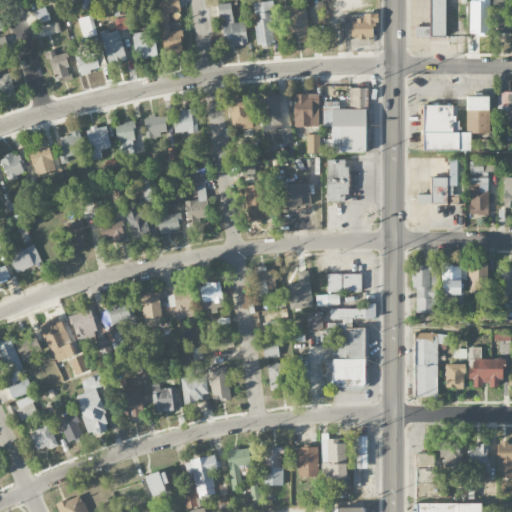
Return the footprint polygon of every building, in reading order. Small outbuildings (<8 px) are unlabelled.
[(81,0),(83,8),(94,5),(92,0),(81,0)] [(158,0),(163,55),(182,54),(180,22),(172,23),(172,13),(179,13),(178,0),(158,0)] [(445,0),(429,0),(430,36),(445,36),(445,0)] [(489,0),(470,0),(470,34),(489,35),(489,0)] [(493,0),(493,39),(511,39),(511,32),(511,31),(511,19),(509,19),(509,0),(493,0)] [(254,20),(257,46),(266,45),(266,44),(276,43),(270,1),(254,3),(256,20),(254,20)] [(247,43),(245,22),(233,24),(231,3),(217,4),(219,18),(222,18),(225,45),(247,43)] [(285,6),(286,44),(308,43),(307,5),(285,6)] [(39,23),(49,21),(46,7),(35,10),(39,23)] [(351,38),(372,38),(373,23),(378,24),(378,13),(363,13),(363,20),(351,20),(351,38)] [(79,18),(83,38),(96,35),(92,15),(79,18)] [(429,27),(416,27),(416,37),(429,37),(429,27)] [(101,33),(108,64),(126,60),(119,29),(101,33)] [(142,50),(142,57),(156,57),(155,36),(148,37),(147,32),(133,33),(134,50),(142,50)] [(100,69),(96,52),(89,54),(87,46),(74,49),(80,74),(100,69)] [(66,53),(55,55),(54,50),(47,52),(54,83),(71,80),(66,53)] [(0,74),(0,98),(16,95),(11,72),(0,74)] [(365,88),(350,88),(349,108),(364,108),(365,88)] [(318,126),(318,94),(294,94),(294,127),(318,126)] [(262,122),(271,121),(271,130),(282,130),(280,96),(260,97),(262,122)] [(466,133),(489,134),(489,96),(467,96),(466,133)] [(232,129),(251,128),(249,98),(230,99),(232,129)] [(422,150),(470,151),(471,133),(459,132),(459,121),(457,121),(457,106),(424,105),(422,150)] [(331,126),(331,152),(365,153),(366,108),(323,107),(323,126),(331,126)] [(197,132),(196,110),(175,111),(176,133),(197,132)] [(166,116),(144,117),(145,136),(167,135),(166,116)] [(116,123),(118,154),(135,154),(133,122),(116,123)] [(86,130),(93,160),(103,158),(101,150),(111,147),(106,125),(86,130)] [(59,136),(63,151),(58,152),(61,164),(68,162),(67,157),(84,153),(78,131),(59,136)] [(320,134),(306,134),(307,153),(320,153),(320,134)] [(37,149),(30,151),(35,175),(54,171),(49,140),(35,142),(37,149)] [(169,162),(177,161),(175,148),(168,149),(169,162)] [(200,157),(200,150),(186,150),(187,158),(200,157)] [(7,180),(26,174),(19,153),(1,158),(7,180)] [(494,158),(471,157),(469,215),(487,215),(489,172),(494,172),(494,158)] [(430,195),(416,195),(417,204),(447,203),(447,197),(457,197),(457,159),(449,160),(449,178),(430,178),(430,195)] [(347,160),(326,160),(327,201),(348,201),(347,160)] [(242,176),(255,175),(254,163),(241,164),(242,176)] [(184,201),(188,226),(200,225),(200,218),(208,217),(203,174),(191,175),(193,191),(197,190),(198,200),(184,201)] [(280,185),(281,211),(303,210),(303,205),(311,205),(310,183),(280,185)] [(246,221),(265,221),(264,185),(245,185),(246,221)] [(140,208),(126,210),(132,239),(146,236),(140,208)] [(181,231),(179,213),(157,215),(159,234),(181,231)] [(121,242),(119,220),(100,222),(103,244),(121,242)] [(63,227),(72,254),(90,248),(81,221),(63,227)] [(9,255),(16,273),(41,262),(34,245),(9,255)] [(460,295),(461,265),(441,264),(441,294),(460,295)] [(468,264),(468,293),(488,293),(488,264),(468,264)] [(5,265),(1,267),(0,265),(0,282),(11,278),(5,265)] [(415,265),(413,312),(433,312),(434,265),(415,265)] [(257,295),(269,295),(267,267),(256,267),(257,295)] [(511,270),(502,270),(501,291),(511,291),(511,270)] [(361,292),(361,274),(327,274),(327,292),(361,292)] [(216,307),(222,307),(221,283),(201,284),(202,313),(217,312),(216,307)] [(196,315),(189,286),(172,290),(176,306),(169,307),(173,320),(196,315)] [(161,319),(160,293),(142,294),(142,319),(161,319)] [(339,294),(315,295),(316,306),(339,305),(339,294)] [(107,307),(112,325),(132,320),(129,310),(133,309),(130,300),(107,307)] [(98,335),(90,308),(70,314),(78,341),(98,335)] [(364,309),(330,308),(330,318),(342,319),(342,327),(352,327),(352,318),(363,319),(364,309)] [(322,313),(307,313),(307,330),(322,329),(322,313)] [(75,341),(71,343),(59,316),(39,325),(57,364),(81,352),(75,341)] [(281,331),(280,321),(262,323),(263,333),(281,331)] [(326,360),(326,386),(364,386),(364,328),(345,328),(345,343),(331,343),(332,359),(326,360)] [(14,343),(22,360),(42,350),(34,334),(14,343)] [(437,397),(437,345),(447,345),(447,334),(414,334),(414,397),(437,397)] [(10,338),(0,342),(0,360),(5,373),(6,373),(10,384),(25,378),(10,338)] [(96,343),(103,361),(114,356),(106,338),(96,343)] [(262,342),(264,359),(280,357),(278,340),(262,342)] [(69,360),(75,376),(88,370),(82,355),(69,360)] [(471,359),(470,385),(489,386),(489,387),(498,388),(499,377),(505,377),(505,361),(471,359)] [(268,364),(269,390),(285,389),(284,364),(268,364)] [(446,389),(464,389),(464,365),(445,365),(446,389)] [(229,400),(228,368),(209,368),(210,400),(229,400)] [(209,399),(206,376),(181,379),(184,402),(209,399)] [(7,386),(12,399),(32,390),(27,378),(7,386)] [(75,397),(90,436),(111,428),(91,378),(81,382),(85,392),(75,397)] [(152,385),(153,412),(177,411),(176,388),(159,389),(159,384),(152,385)] [(122,417),(142,416),(140,387),(121,388),(122,417)] [(14,402),(21,419),(37,414),(30,396),(14,402)] [(57,418),(68,444),(83,438),(73,412),(57,418)] [(38,452),(57,444),(49,424),(29,432),(38,452)] [(328,434),(321,434),(322,479),(346,479),(345,440),(328,441),(328,434)] [(352,436),(353,486),(367,486),(367,436),(352,436)] [(487,470),(488,444),(469,443),(468,469),(487,470)] [(511,443),(497,443),(496,476),(511,476),(511,443)] [(264,474),(283,474),(283,447),(264,447),(264,474)] [(318,477),(317,447),(298,447),(298,477),(318,477)] [(462,469),(461,447),(441,448),(442,470),(462,469)] [(240,467),(250,467),(249,449),(228,450),(230,488),(241,488),(240,467)] [(446,497),(445,483),(433,483),(433,453),(414,454),(415,497),(446,497)] [(192,459),(197,496),(215,494),(212,472),(217,471),(215,456),(192,459)] [(165,471),(146,476),(151,497),(166,493),(163,484),(168,483),(165,471)] [(184,489),(186,510),(196,509),(194,489),(184,489)] [(56,504),(58,511),(87,511),(80,494),(56,504)] [(416,503),(415,511),(479,511),(479,503),(416,503)]
